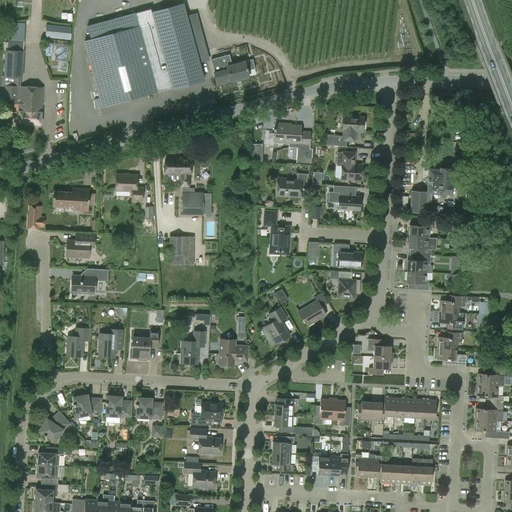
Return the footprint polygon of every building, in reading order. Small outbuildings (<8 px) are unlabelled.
[(150,9),(135,13),(87,26),(90,40),(83,42),(101,106),(157,91),(172,87),(172,88),(202,80),(182,4),(151,12),(150,9)] [(70,26),(46,24),(45,37),(69,39),(70,26)] [(4,42),(3,49),(4,50),(3,76),(22,78),(23,51),(23,41),(8,40),(7,42),(4,42)] [(214,73),(213,73),(217,85),(249,76),(247,70),(254,68),(252,59),(231,64),(230,61),(220,64),(219,58),(211,60),(214,73)] [(17,86),(4,85),(3,103),(10,103),(9,111),(18,111),(18,123),(39,124),(41,87),(20,86),(19,91),(17,90),(17,86)] [(346,147),(346,141),(353,141),(354,132),(362,132),(362,129),(364,129),(364,122),(362,122),(363,118),(342,117),(341,131),(343,131),(342,136),(326,135),(325,145),(346,147)] [(273,142),(298,144),(297,149),(309,150),(310,132),(300,131),(300,126),(274,125),(273,142)] [(252,147),(252,161),(262,161),(262,147),(252,147)] [(335,165),(336,165),(335,172),(335,173),(336,175),(336,176),(337,177),(338,178),(340,179),(361,181),(362,166),(353,165),(354,153),(336,152),(335,165)] [(191,172),(191,157),(183,157),(183,161),(165,161),(165,173),(181,173),(181,186),(189,186),(189,172),(191,172)] [(454,166),(438,165),(438,167),(428,167),(426,192),(411,191),(410,212),(425,213),(426,196),(431,197),(431,192),(433,192),(451,194),(451,181),(453,181),(454,166)] [(299,197),(300,189),(306,189),(307,174),(296,173),(296,181),(277,180),(276,196),(299,197)] [(142,201),(142,188),(136,188),(137,175),(115,174),(114,190),(131,191),(131,200),(142,201)] [(87,211),(89,189),(72,188),(71,192),(53,191),(52,206),(63,207),(63,206),(73,207),(73,210),(87,211)] [(183,214),(212,213),(212,191),(196,192),(196,188),(183,188),(183,214)] [(359,211),(360,197),(348,197),(348,194),(338,193),(337,209),(359,211)] [(28,215),(27,215),(27,228),(39,229),(40,227),(43,227),(44,217),(40,217),(40,215),(38,215),(39,206),(28,205),(28,215)] [(153,206),(145,206),(145,218),(153,218),(153,206)] [(320,207),(311,206),(310,218),(320,218),(320,207)] [(429,216),(436,216),(439,217),(440,206),(430,206),(429,216)] [(289,227),(275,226),(276,211),(263,210),(262,226),(271,227),(269,254),(287,255),(289,227)] [(484,222),(479,214),(475,217),(479,225),(484,222)] [(409,224),(409,236),(428,237),(429,230),(430,230),(430,220),(416,219),(416,224),(409,224)] [(93,248),(94,235),(75,234),(75,241),(66,240),(66,256),(88,257),(88,247),(93,248)] [(168,265),(176,265),(193,266),(193,236),(169,236),(169,243),(163,242),(163,248),(167,248),(167,250),(169,250),(169,254),(168,254),(168,265)] [(415,254),(431,255),(431,248),(435,249),(436,238),(428,237),(409,236),(409,248),(415,248),(415,254)] [(348,246),(334,245),(333,251),(337,251),(337,267),(360,268),(361,253),(348,252),(348,246)] [(430,265),(431,255),(415,254),(414,260),(408,260),(408,271),(427,272),(427,265),(430,265)] [(71,276),(71,292),(93,293),(94,280),(107,281),(107,270),(89,269),(89,277),(71,276)] [(427,272),(408,271),(407,283),(413,283),(413,289),(428,290),(428,280),(427,280),(427,272)] [(146,273),(138,272),(137,281),(145,281),(146,273)] [(338,272),(337,279),(336,298),(354,299),(354,289),(358,289),(359,281),(351,280),(351,272),(338,272)] [(284,295),(280,290),(275,293),(278,298),(284,295)] [(325,315),(320,308),(327,303),(321,292),(313,297),(316,301),(298,312),(306,326),(325,315)] [(440,301),(440,311),(459,312),(459,305),(463,306),(464,296),(448,295),(448,301),(440,301)] [(489,298),(483,297),(483,302),(479,302),(478,313),(488,313),(489,298)] [(118,307),(117,316),(126,316),(127,308),(118,307)] [(288,337),(279,322),(287,318),(280,307),(267,314),(272,322),(264,327),(275,345),(288,337)] [(440,322),(450,323),(449,329),(461,330),(462,323),(458,323),(459,312),(440,311),(440,322)] [(197,318),(205,319),(204,324),(210,324),(210,313),(197,313),(197,318)] [(478,331),(487,331),(488,314),(479,314),(478,331)] [(65,352),(66,354),(66,356),(81,357),(82,341),(88,341),(89,328),(75,328),(75,336),(67,336),(67,347),(65,348),(65,352)] [(121,349),(122,330),(109,329),(109,334),(99,333),(98,356),(114,357),(114,348),(121,349)] [(196,364),(197,347),(204,347),(205,331),(193,330),(192,342),(182,341),(180,363),(196,364)] [(438,348),(457,349),(458,342),(461,342),(462,332),(446,331),(445,338),(439,337),(438,348)] [(132,337),(131,358),(138,358),(137,360),(146,360),(146,359),(148,359),(149,346),(157,347),(157,333),(149,332),(149,338),(132,337)] [(235,340),(219,339),(218,354),(215,357),(215,361),(220,367),(225,368),(228,365),(233,365),(234,361),(247,362),(247,346),(235,345),(235,340)] [(384,340),(367,339),(367,350),(373,351),(373,357),(392,358),(393,353),(389,353),(389,346),(383,346),(384,340)] [(457,349),(438,348),(438,359),(445,360),(445,361),(447,361),(447,365),(465,366),(466,354),(457,354),(457,349)] [(487,367),(487,351),(479,351),(479,361),(476,361),(476,366),(487,367)] [(392,363),(392,358),(373,357),(372,367),(368,367),(367,373),(382,374),(382,369),(388,369),(388,363),(392,363)] [(478,374),(478,385),(499,386),(503,386),(504,369),(488,368),(488,375),(478,374)] [(490,403),(502,404),(503,397),(498,396),(499,386),(478,385),(477,396),(490,397),(490,403)] [(305,401),(314,402),(314,394),(306,393),(305,401)] [(99,414),(100,399),(87,398),(87,395),(72,398),(76,417),(90,414),(99,414)] [(130,416),(130,402),(120,401),(120,397),(106,396),(105,415),(119,416),(130,416)] [(160,418),(161,403),(151,403),(151,399),(137,398),(136,417),(150,418),(160,418)] [(384,407),(383,416),(394,417),(395,399),(385,398),(384,407)] [(273,415),(292,416),(293,405),(297,405),(297,399),(282,399),(281,404),(274,404),(273,415)] [(405,399),(395,399),(394,417),(404,417),(405,399)] [(415,400),(405,399),(404,417),(414,418),(415,400)] [(321,419),(331,420),(332,400),(319,400),(319,406),(313,406),(312,424),(321,424),(321,419)] [(332,400),(331,420),(340,420),(340,426),(349,426),(350,407),(344,407),(344,401),(332,400)] [(426,400),(415,400),(414,418),(425,418),(426,400)] [(436,401),(426,400),(425,418),(435,419),(436,401)] [(361,406),(357,405),(356,424),(363,424),(363,420),(370,420),(371,402),(361,402),(361,406)] [(371,402),(370,420),(377,420),(377,425),(383,425),(383,416),(384,407),(382,406),(382,403),(371,402)] [(222,404),(200,403),(200,413),(191,412),(190,424),(211,425),(211,419),(221,419),(221,418),(223,416),(223,412),(221,410),(222,404)] [(502,411),(502,404),(490,403),(489,410),(476,410),(475,421),(497,422),(497,411),(502,411)] [(46,419),(42,424),(41,424),(39,424),(38,425),(37,427),(38,428),(39,430),(38,431),(54,442),(62,430),(62,429),(68,424),(58,412),(49,421),(46,419)] [(294,427),(291,427),(292,416),(273,415),(273,426),(280,427),(280,432),(294,433),(294,427)] [(497,422),(475,421),(475,432),(488,432),(487,438),(500,439),(500,438),(508,438),(509,432),(496,431),(497,422)] [(161,427),(160,426),(152,426),(151,436),(160,437),(161,427)] [(206,429),(189,428),(189,440),(198,441),(197,453),(208,454),(209,456),(212,456),(214,454),(219,455),(220,439),(206,438),(206,429)] [(293,443),(293,437),(279,436),(279,443),(272,442),(271,453),(290,454),(291,443),(293,443)] [(126,454),(127,443),(116,442),(115,453),(126,454)] [(37,452),(37,465),(58,466),(59,455),(66,455),(66,448),(45,447),(45,453),(37,452)] [(317,474),(328,475),(329,456),(321,456),(321,454),(320,453),(312,452),(311,467),(317,467),(317,474)] [(290,454),(271,453),(271,464),(276,465),(276,470),(291,471),(292,465),(289,465),(290,454)] [(340,457),(329,456),(328,475),(339,476),(339,468),(345,468),(346,455),(340,454),(340,457)] [(361,456),(354,456),(353,472),(356,472),(356,475),(367,476),(368,460),(361,460),(361,456)] [(375,460),(368,460),(367,476),(377,476),(377,473),(380,473),(380,466),(381,457),(375,457),(375,460)] [(185,462),(183,462),(183,473),(192,474),(191,487),(200,488),(201,489),(204,489),(205,488),(213,488),(214,472),(200,472),(201,462),(197,462),(185,462)] [(43,477),(43,483),(57,484),(58,466),(37,465),(36,477),(43,477)] [(391,467),(380,466),(380,473),(379,483),(390,484),(391,467)] [(401,467),(391,467),(390,484),(400,484),(401,467)] [(411,468),(401,467),(400,484),(410,485),(411,468)] [(422,468),(411,468),(410,485),(421,485),(422,468)] [(432,469),(422,468),(421,485),(431,486),(432,469)] [(511,482),(503,482),(503,492),(511,492),(511,482)] [(34,501),(52,502),(52,496),(56,496),(56,492),(67,492),(68,485),(57,484),(43,483),(43,489),(35,489),(34,501)] [(511,492),(503,492),(502,502),(511,502),(511,492)] [(96,500),(94,511),(106,511),(107,501),(108,495),(103,494),(102,501),(96,500)] [(174,505),(190,506),(191,495),(175,494),(174,505)] [(106,511),(117,511),(119,502),(113,501),(114,495),(108,495),(107,501),(106,511)] [(77,511),(78,499),(72,499),(70,511),(77,511)] [(94,511),(96,500),(84,499),(84,500),(78,499),(77,511),(94,511)] [(136,506),(130,505),(129,511),(140,511),(141,506),(142,500),(136,500),(136,506)] [(141,506),(140,511),(152,511),(153,507),(154,501),(142,500),(141,506)] [(50,511),(52,502),(34,501),(33,511),(50,511)] [(119,502),(117,511),(129,511),(130,503),(119,502)]
